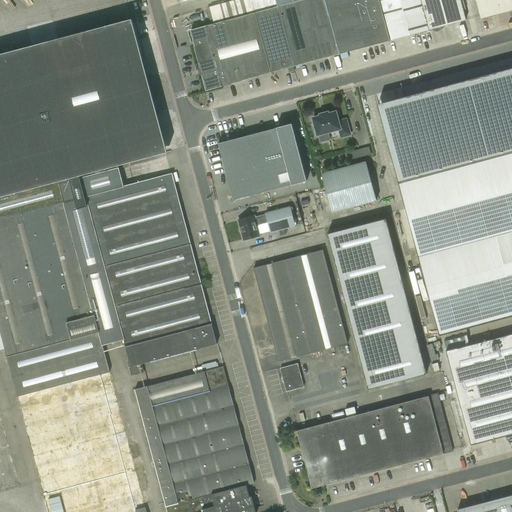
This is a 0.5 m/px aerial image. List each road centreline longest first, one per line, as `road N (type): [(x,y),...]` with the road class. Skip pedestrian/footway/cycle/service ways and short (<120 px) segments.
road 1 (unclassified): [(291,511),(189,122)]
road 2 (unclassified): [(189,122),(511,35)]
road 3 (unclassified): [(511,463),(329,511)]
road 4 (unknown): [(361,75),(397,210)]
road 5 (unclassified): [(189,122),(155,0)]
road 6 (unknown): [(265,418),(382,390)]
